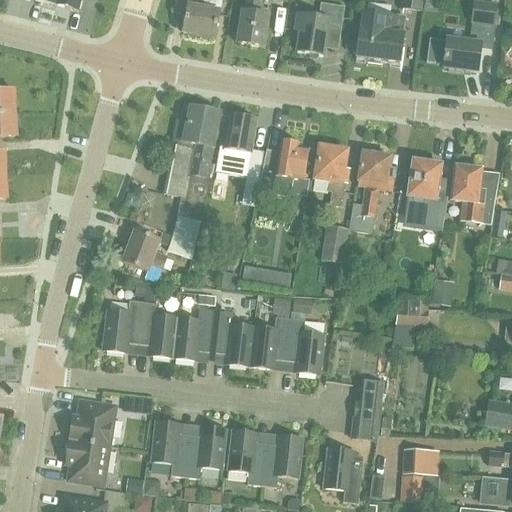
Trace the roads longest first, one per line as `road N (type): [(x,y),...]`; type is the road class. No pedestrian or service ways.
road 1 (residential): [(511,118),(368,105),(120,65)]
road 2 (residential): [(39,374),(120,65)]
road 3 (residential): [(39,374),(344,405)]
road 4 (residential): [(19,511),(39,374)]
road 5 (residential): [(120,65),(0,34)]
